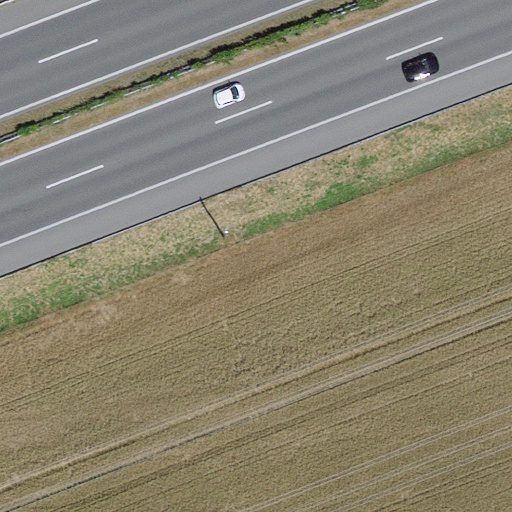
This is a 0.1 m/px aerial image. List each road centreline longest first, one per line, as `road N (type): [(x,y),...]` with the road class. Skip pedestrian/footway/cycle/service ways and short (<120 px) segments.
road 1 (motorway): [(0,206),(511,12)]
road 2 (motorway): [(204,0),(0,77)]
